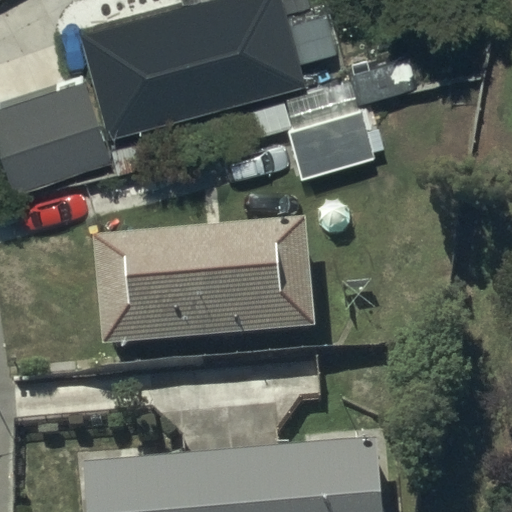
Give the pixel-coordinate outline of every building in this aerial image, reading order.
[(78,0),(111,119),(307,66),(289,0),(78,0)] [(301,0),(309,57),(337,54),(330,0),(301,0)] [(0,131),(14,175),(110,140),(85,64),(0,91),(0,131)] [(363,96),(288,115),(301,160),(375,139),(363,96)] [(98,240),(106,346),(318,326),(308,221),(98,240)] [(309,447),(87,463),(90,511),(384,511),(378,427),(308,432),(309,447)]
